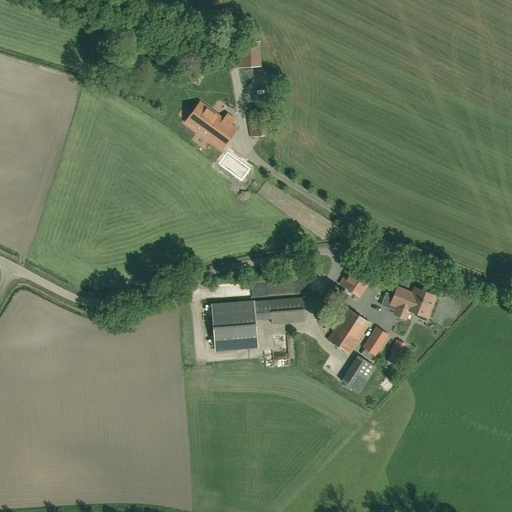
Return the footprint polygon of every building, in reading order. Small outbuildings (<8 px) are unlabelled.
[(237,68),(261,67),(260,42),(236,43),(237,68)] [(132,66),(137,55),(126,50),(121,62),(132,66)] [(201,81),(208,66),(193,59),(186,74),(201,81)] [(222,149),(237,129),(231,124),(235,119),(227,114),(223,119),(200,102),(185,122),(222,149)] [(272,134),(269,110),(247,113),(251,137),(272,134)] [(235,158),(227,170),(234,175),(242,163),(235,158)] [(374,277),(366,272),(352,264),(339,285),(361,299),(374,277)] [(405,319),(409,311),(427,318),(436,296),(415,288),(412,294),(397,287),(390,305),(397,308),(395,315),(405,319)] [(303,298),(212,305),(215,350),(258,347),(256,319),(272,318),(272,323),(305,321),(303,298)] [(349,354),(370,323),(348,309),(327,339),(349,354)] [(376,356),(389,336),(376,328),(363,348),(376,356)] [(392,352),(387,362),(394,365),(399,356),(405,344),(397,340),(391,352),(392,352)] [(358,356),(342,381),(358,392),(375,367),(358,356)]
